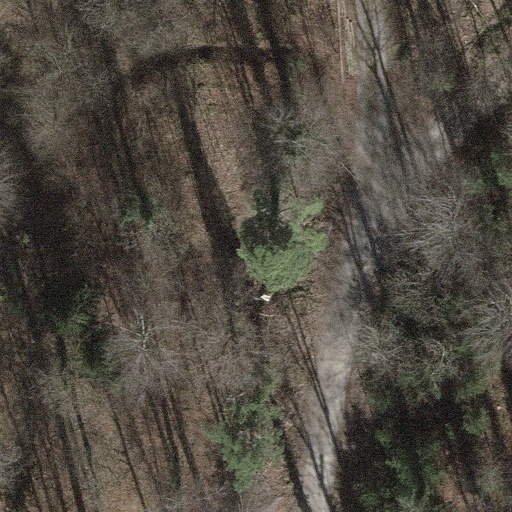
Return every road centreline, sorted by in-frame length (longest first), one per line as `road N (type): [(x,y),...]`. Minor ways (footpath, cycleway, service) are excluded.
road 1 (track): [(320,511),(366,185),(370,0)]
road 2 (track): [(366,185),(511,87)]
